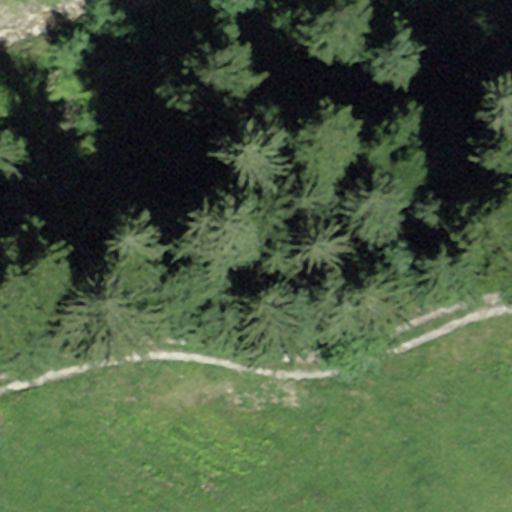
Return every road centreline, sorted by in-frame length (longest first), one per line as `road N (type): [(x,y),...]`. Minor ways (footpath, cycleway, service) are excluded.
road 1 (track): [(0,376),(183,351),(313,363),(511,295)]
road 2 (track): [(271,0),(0,96)]
